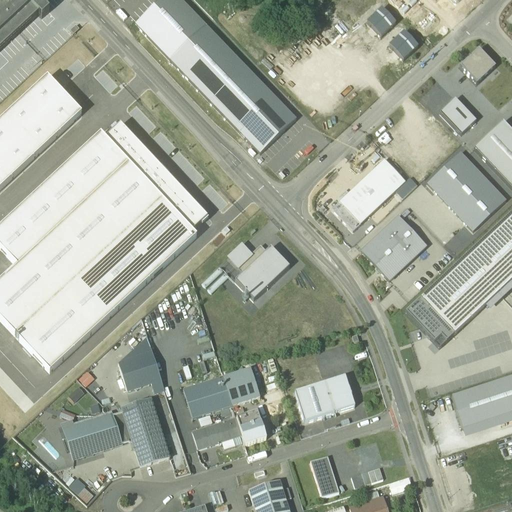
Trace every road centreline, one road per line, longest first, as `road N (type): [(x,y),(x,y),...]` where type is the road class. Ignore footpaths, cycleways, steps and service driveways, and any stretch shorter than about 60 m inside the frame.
road 1 (residential): [(126,505),(403,413)]
road 2 (tertiary): [(278,207),(86,0)]
road 3 (unclassified): [(278,207),(477,18)]
road 4 (tertiary): [(403,413),(370,319),(347,281),(278,207)]
